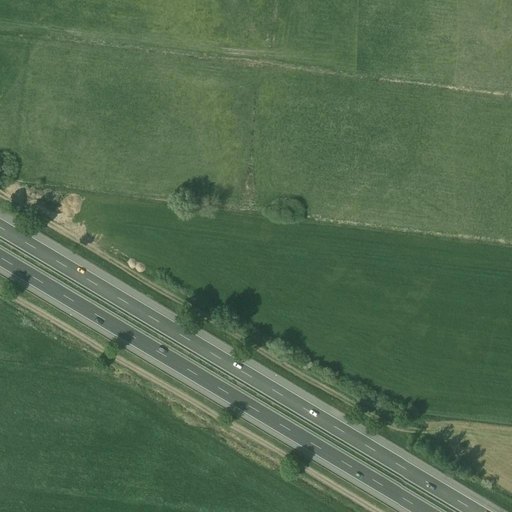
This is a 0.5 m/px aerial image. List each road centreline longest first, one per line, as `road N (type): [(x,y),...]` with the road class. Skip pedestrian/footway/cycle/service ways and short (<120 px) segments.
road 1 (motorway): [(489,511),(0,221)]
road 2 (motorway): [(0,256),(430,511)]
road 3 (track): [(0,188),(392,422),(421,426)]
road 4 (track): [(0,283),(382,511)]
